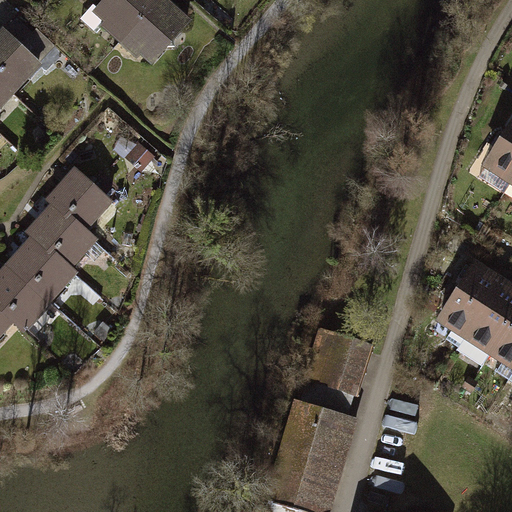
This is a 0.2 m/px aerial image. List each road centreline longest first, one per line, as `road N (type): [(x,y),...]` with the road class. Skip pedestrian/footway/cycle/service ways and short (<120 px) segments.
road 1 (track): [(0,416),(94,388),(131,325),(175,161),(285,0)]
road 2 (residential): [(344,511),(377,390)]
